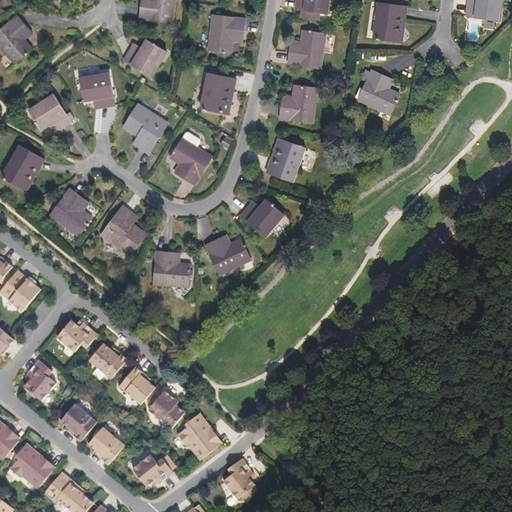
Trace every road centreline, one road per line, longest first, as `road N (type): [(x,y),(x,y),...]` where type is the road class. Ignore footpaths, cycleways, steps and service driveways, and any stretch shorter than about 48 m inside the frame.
road 1 (residential): [(511,158),(239,448),(154,511)]
road 2 (residential): [(271,0),(234,175),(216,197),(194,210),(173,210),(98,159)]
road 3 (residential): [(0,399),(136,511)]
